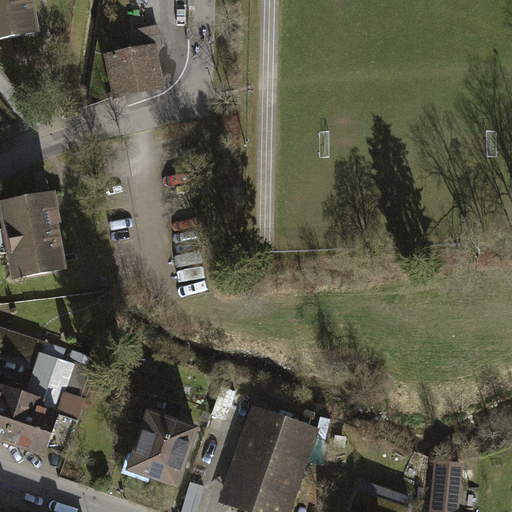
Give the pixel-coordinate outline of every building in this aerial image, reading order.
[(0,0),(0,56),(39,50),(30,0),(0,0)] [(131,50),(104,55),(112,98),(165,87),(157,45),(161,44),(157,21),(126,26),(131,50)] [(47,165),(34,167),(37,187),(50,185),(47,165)] [(52,191),(0,199),(0,219),(10,281),(65,272),(52,191)] [(0,447),(45,463),(51,445),(71,452),(96,377),(63,366),(66,356),(0,334),(0,365),(36,377),(28,401),(2,393),(0,399),(0,447)] [(199,433),(169,423),(176,403),(141,391),(129,424),(145,430),(128,479),(177,496),(199,433)] [(224,511),(292,511),(316,441),(249,419),(218,510),(224,511)] [(433,468),(430,509),(458,511),(461,470),(433,468)] [(409,511),(414,499),(360,481),(349,511),(409,511)]
